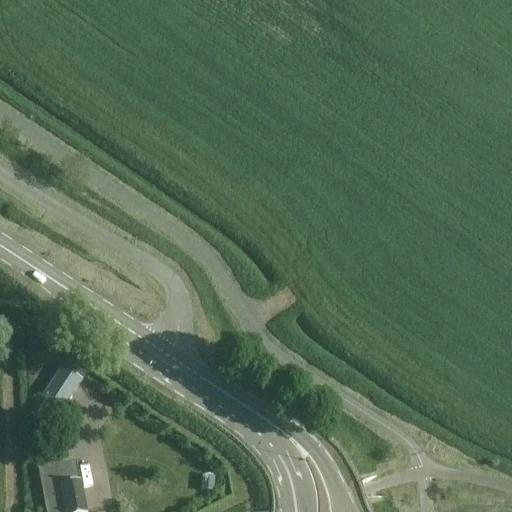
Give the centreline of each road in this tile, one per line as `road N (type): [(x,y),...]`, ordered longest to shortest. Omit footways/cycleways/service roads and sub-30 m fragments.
road 1 (unclassified): [(162,356),(179,315),(172,290),(141,257),(0,177)]
road 2 (secondary): [(0,250),(162,356)]
road 3 (secondary): [(341,508),(319,454),(259,415)]
